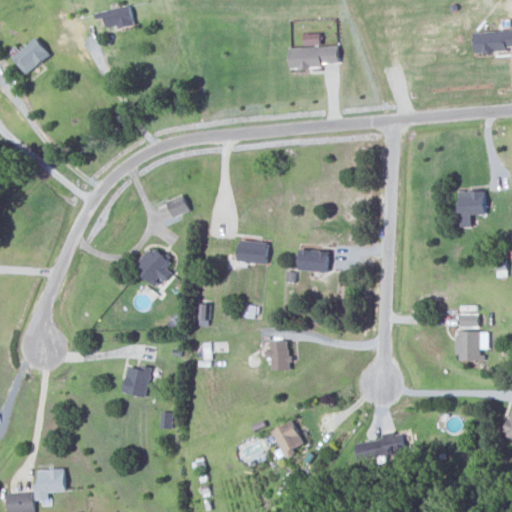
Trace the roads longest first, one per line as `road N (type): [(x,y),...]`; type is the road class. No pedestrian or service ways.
road 1 (residential): [(511,109),(174,140),(139,156),(92,199),(72,237),(45,300),(42,345)]
road 2 (residential): [(380,386),(395,117)]
